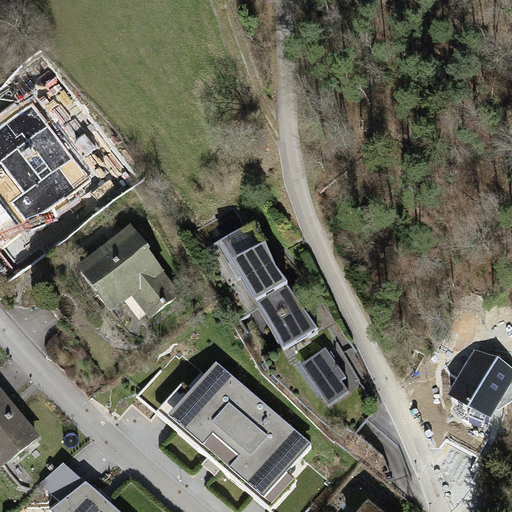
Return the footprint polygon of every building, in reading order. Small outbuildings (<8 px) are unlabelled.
[(0,35),(1,36),(9,46),(16,40),(0,20),(0,35)] [(1,36),(0,35),(0,79),(15,68),(17,55),(9,46),(1,36)] [(0,127),(0,145),(17,167),(44,147),(48,153),(46,155),(56,162),(76,147),(104,184),(109,180),(120,168),(81,117),(68,127),(75,136),(68,137),(52,117),(53,116),(39,98),(0,127)] [(284,353),(318,333),(277,274),(257,225),(249,230),(218,248),(239,283),(242,282),(284,353)] [(82,273),(110,309),(132,291),(156,313),(176,297),(157,272),(159,270),(146,254),(148,252),(133,234),(82,273)] [(301,367),(321,396),(341,382),(341,383),(347,379),(341,367),(331,352),(329,354),(326,350),(301,367)] [(205,379),(176,353),(143,392),(204,444),(199,449),(211,460),(216,454),(224,460),(219,466),(230,476),(235,471),(283,511),(306,511),(330,485),(299,459),(310,446),(216,366),(205,379)] [(443,399),(430,425),(470,443),(479,423),(475,422),(478,415),(473,413),(482,395),(487,393),(493,381),(465,369),(450,402),(443,399)] [(0,462),(4,467),(36,440),(0,396),(0,462)] [(62,505),(54,511),(116,511),(64,465),(40,485),(62,505)] [(480,487),(490,499),(510,482),(499,469),(480,487)]
